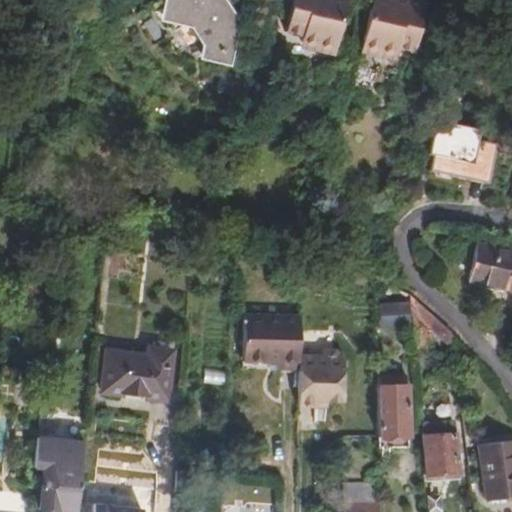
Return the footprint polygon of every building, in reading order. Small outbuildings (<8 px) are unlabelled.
[(192,49),(190,60),(216,66),(226,23),(210,0),(155,0),(156,1),(153,3),(149,1),(135,9),(148,31),(162,34),(177,26),(192,49)] [(280,0),(272,37),(289,41),(288,47),(323,55),(334,0),(280,0)] [(408,0),(381,0),(381,1),(377,0),(359,0),(348,52),(382,59),(384,50),(403,54),(414,1),(408,0)] [(221,99),(234,103),(239,82),(211,76),(207,93),(220,96),(221,99)] [(487,146),(429,133),(421,171),(478,184),(487,146)] [(93,240),(95,227),(79,224),(77,238),(93,240)] [(511,292),(511,260),(468,250),(461,283),(511,295),(511,292)] [(444,336),(404,300),(405,318),(446,352),(444,336)] [(399,329),(398,306),(373,308),(375,331),(399,329)] [(292,359),(293,317),(236,315),(235,361),(261,362),(261,370),(292,371),(292,359)] [(406,335),(407,353),(418,352),(417,334),(406,335)] [(136,357),(96,353),(92,394),(158,400),(162,352),(137,350),(136,357)] [(310,360),(292,359),(292,371),(291,411),(308,411),(308,405),(318,405),(336,406),(337,361),(334,361),(329,354),(316,354),(310,360)] [(399,380),(369,380),(370,442),(400,441),(399,380)] [(410,424),(414,479),(450,477),(446,422),(410,424)] [(64,511),(72,444),(27,439),(23,470),(32,471),(27,511),(64,511)] [(511,470),(509,443),(472,447),(479,502),(511,497),(511,470)] [(181,477),(170,476),(168,498),(180,499),(181,477)] [(333,511),(371,511),(372,508),(371,491),(334,490),(334,496),(333,511)] [(141,511),(142,506),(95,502),(93,511),(141,511)]
